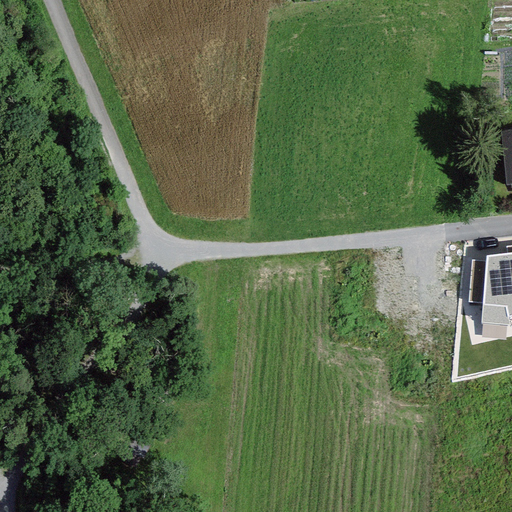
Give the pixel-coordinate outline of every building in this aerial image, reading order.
[(511,136),(497,139),(503,190),(511,189),(511,136)] [(475,309),(511,304),(511,256),(469,262),(475,309)] [(163,316),(156,330),(173,339),(181,325),(163,316)] [(56,375),(40,358),(24,374),(40,390),(56,375)] [(142,411),(122,447),(141,457),(146,448),(145,448),(160,421),(142,411)]
